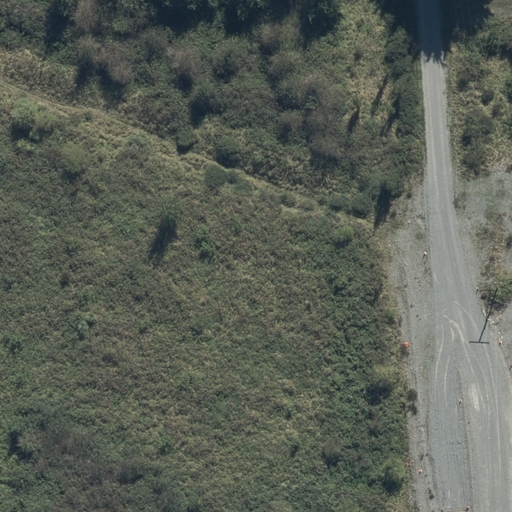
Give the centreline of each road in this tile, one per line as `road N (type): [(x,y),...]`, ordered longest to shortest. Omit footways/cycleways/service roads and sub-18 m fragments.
road 1 (residential): [(439,193),(481,511)]
road 2 (unknown): [(439,193),(414,0)]
